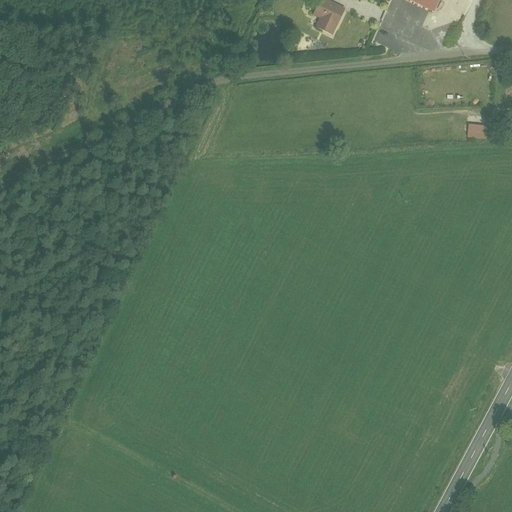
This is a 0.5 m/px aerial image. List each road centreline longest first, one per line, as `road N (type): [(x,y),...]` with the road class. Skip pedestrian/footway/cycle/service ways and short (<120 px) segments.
road 1 (residential): [(467,54),(202,87),(0,186)]
road 2 (primary): [(444,511),(511,384)]
